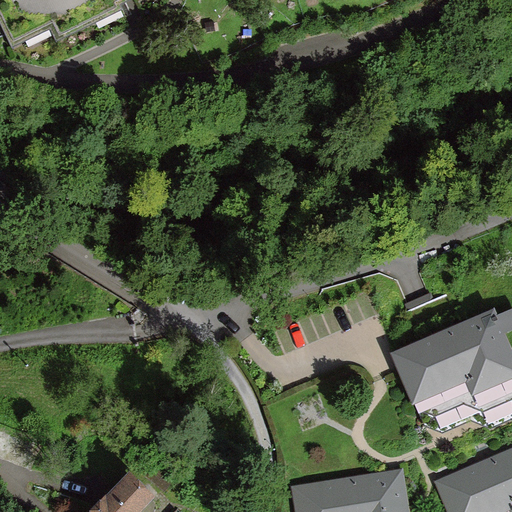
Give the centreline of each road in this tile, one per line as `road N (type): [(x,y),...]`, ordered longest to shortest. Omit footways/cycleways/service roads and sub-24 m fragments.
road 1 (residential): [(189,322),(424,250),(511,213)]
road 2 (residential): [(0,190),(189,322)]
road 3 (residential): [(189,322),(251,407),(266,471),(264,511)]
